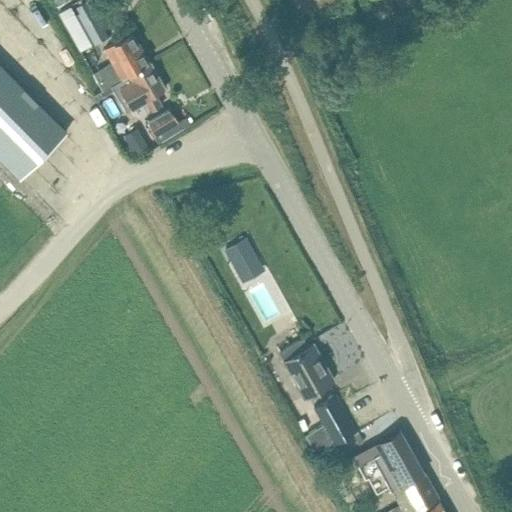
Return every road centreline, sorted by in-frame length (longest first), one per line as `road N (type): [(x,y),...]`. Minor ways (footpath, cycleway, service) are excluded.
road 1 (tertiary): [(409,409),(175,0)]
road 2 (unclassified): [(409,409),(407,369),(249,0)]
road 3 (unknown): [(135,181),(8,0)]
road 4 (unknown): [(135,181),(87,212),(0,295)]
road 5 (unknown): [(247,125),(135,181)]
